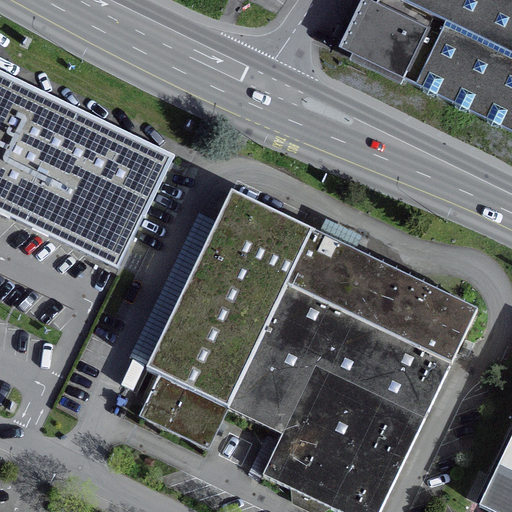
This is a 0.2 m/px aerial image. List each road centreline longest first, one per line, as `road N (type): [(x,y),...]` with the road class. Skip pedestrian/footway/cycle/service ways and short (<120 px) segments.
road 1 (secondary): [(511,209),(262,86)]
road 2 (secondary): [(262,86),(89,0)]
road 3 (residential): [(0,436),(162,511)]
